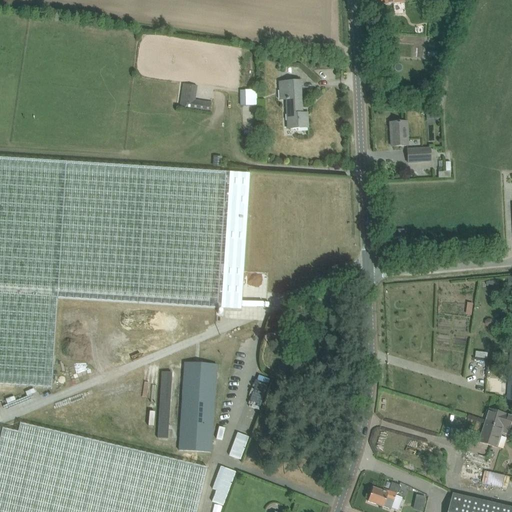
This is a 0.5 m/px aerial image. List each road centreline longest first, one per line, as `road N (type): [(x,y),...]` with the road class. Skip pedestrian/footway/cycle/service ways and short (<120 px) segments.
road 1 (tertiary): [(367,271),(351,0)]
road 2 (tertiary): [(335,511),(361,442),(373,367),(367,271)]
road 3 (unclassified): [(367,271),(511,265)]
